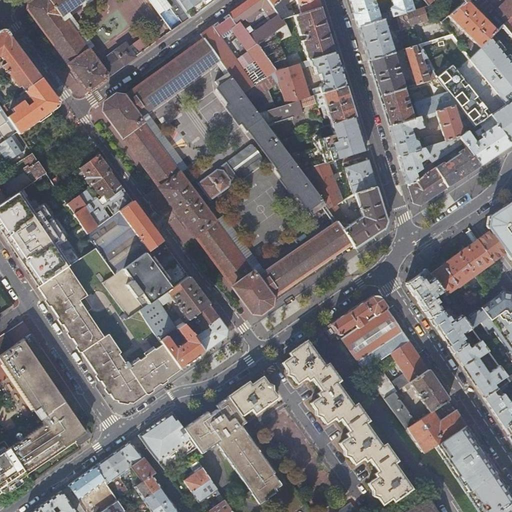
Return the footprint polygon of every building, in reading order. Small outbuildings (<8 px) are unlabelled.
[(33,0),(29,3),(28,9),(87,88),(91,88),(135,57),(126,44),(98,64),(66,20),(81,8),(79,5),(85,0),(150,0),(171,31),(189,18),(177,0),(33,0)] [(177,0),(189,18),(213,0),(177,0)] [(281,19),(271,6),(267,0),(248,0),(201,34),(204,40),(218,59),(227,72),(242,94),(274,71),(255,44),(285,23),(284,19),(281,19)] [(295,0),(300,14),(320,8),(317,0),(278,0),(271,6),(281,19),(284,19),(289,17),(283,6),(287,5),(286,1),(288,0),(295,0)] [(408,0),(348,0),(357,27),(412,10),(408,0)] [(357,27),(368,60),(393,53),(388,35),(400,31),(403,42),(413,39),(409,24),(434,17),(435,14),(433,8),(442,1),(443,2),(439,7),(439,8),(442,12),(440,14),(444,19),(447,16),(463,1),(462,0),(432,0),(428,4),(412,10),(357,27)] [(489,37),(496,31),(465,0),(464,2),(463,1),(447,16),(479,48),(489,37)] [(506,0),(495,12),(504,22),(511,14),(511,0),(462,0),(463,1),(464,2),(465,0),(506,0)] [(309,60),(334,52),(320,8),(300,14),(293,16),(300,36),(304,34),(305,39),(301,40),(308,60),(309,60)] [(501,25),(511,38),(511,14),(504,22),(502,25),(501,25)] [(430,25),(435,39),(451,35),(441,22),(440,21),(430,24),(430,25)] [(255,44),(274,71),(290,66),(278,40),(291,35),(286,23),(285,23),(255,44)] [(421,27),(426,42),(435,39),(430,25),(421,27)] [(0,57),(3,61),(0,63),(0,64),(1,66),(2,65),(6,71),(5,71),(6,73),(7,72),(7,73),(10,71),(11,72),(8,74),(18,88),(20,86),(24,91),(41,78),(7,32),(0,30),(0,57)] [(511,65),(489,37),(479,48),(472,54),(469,58),(506,106),(490,116),(506,139),(510,145),(511,143),(511,65)] [(270,297),(351,242),(338,222),(256,278),(204,208),(212,202),(212,200),(211,198),(238,179),(241,179),(265,162),(266,156),(256,142),(251,142),(227,160),(227,164),(200,183),(198,181),(196,181),(189,187),(137,117),(218,59),(204,40),(124,98),(115,96),(104,104),(104,111),(251,312),(259,313),(270,305),(271,298),(270,297)] [(404,49),(415,85),(436,78),(429,64),(423,65),(422,60),(426,59),(419,45),(404,49)] [(468,48),(464,52),(469,58),(472,54),(468,48)] [(274,71),(242,94),(248,101),(254,97),(255,98),(278,82),(286,104),(298,100),(301,99),(310,96),(314,95),(315,95),(321,93),(344,85),(334,52),(309,60),(311,66),(314,67),(316,74),(319,73),(322,83),(320,84),(319,87),(309,90),(308,92),(299,63),(290,66),(274,71)] [(368,60),(379,96),(402,89),(403,88),(393,56),(397,54),(396,52),(393,53),(368,60)] [(453,65),(436,78),(440,83),(448,93),(457,104),(474,126),(479,123),(490,116),(453,65)] [(242,94),(227,72),(214,81),(218,86),(215,88),(246,128),(249,125),(278,167),(274,169),(305,214),(308,211),(312,216),(326,206),(300,171),(292,160),(278,142),(266,125),(262,120),(257,114),(251,106),(248,101),(242,94)] [(17,131),(19,134),(57,107),(58,100),(41,78),(24,91),(32,101),(29,103),(30,104),(27,107),(23,101),(19,104),(17,102),(14,104),(15,107),(12,110),(13,112),(7,116),(17,131)] [(411,92),(440,83),(436,78),(415,85),(409,87),(411,92)] [(330,124),(354,116),(344,85),(321,93),(325,106),(321,107),(325,118),(328,117),(330,124)] [(379,96),(388,126),(412,118),(402,89),(379,96)] [(319,108),(321,107),(325,106),(321,93),(315,95),(319,108)] [(417,117),(453,105),(457,104),(448,93),(415,103),(413,105),(417,117)] [(266,125),(278,142),(283,140),(287,139),(299,135),(295,123),(304,120),(299,105),(298,100),(286,104),(267,110),(257,114),(262,120),(269,118),(271,123),(266,125)] [(251,106),(257,114),(267,110),(259,101),(251,106)] [(0,143),(14,134),(17,131),(7,116),(1,107),(0,105),(0,143)] [(445,141),(459,136),(463,133),(453,105),(417,117),(412,118),(388,126),(397,156),(419,150),(414,135),(417,128),(422,127),(420,121),(431,117),(436,114),(445,141)] [(354,116),(330,124),(333,134),(316,139),(319,146),(301,152),(302,157),(292,160),(300,171),(337,159),(365,150),(354,116)] [(463,142),(466,147),(479,166),(510,145),(506,139),(490,116),(479,123),(482,127),(475,132),(479,139),(473,143),(472,140),(471,138),(467,131),(463,133),(459,136),(463,142)] [(0,143),(0,166),(25,150),(14,134),(0,143)] [(431,163),(463,142),(459,136),(445,141),(440,142),(432,145),(426,147),(423,148),(431,162),(431,163)] [(426,147),(432,145),(430,137),(423,139),(426,147)] [(479,166),(466,147),(458,152),(459,153),(454,156),(453,155),(451,156),(452,158),(448,160),(448,161),(443,164),(442,162),(434,168),(446,187),(479,166)] [(397,156),(406,185),(415,182),(416,180),(414,173),(420,169),(419,163),(426,158),(427,160),(426,161),(427,164),(431,162),(423,148),(419,150),(397,156)] [(32,153),(23,159),(27,165),(23,168),(26,173),(30,171),(36,179),(46,173),(32,153)] [(110,171),(98,154),(79,168),(86,177),(84,179),(90,186),(110,171)] [(326,206),(329,210),(336,205),(346,198),(347,197),(337,159),(300,171),(326,206)] [(352,193),(376,187),(368,160),(344,167),(352,193)] [(446,187),(434,168),(431,163),(431,162),(427,164),(430,169),(429,171),(423,175),(422,172),(420,174),(422,179),(421,179),(419,180),(418,181),(417,179),(416,180),(415,182),(406,185),(412,203),(418,206),(446,187)] [(66,203),(87,235),(98,227),(84,207),(99,195),(101,198),(103,196),(107,200),(110,198),(113,202),(119,199),(127,194),(110,171),(90,186),(66,203)] [(4,186),(11,196),(19,191),(31,183),(32,182),(23,173),(4,186)] [(338,222),(351,242),(354,248),(385,228),(387,221),(376,187),(352,193),(347,197),(346,198),(350,204),(357,201),(361,216),(350,224),(336,205),(329,210),(338,222)] [(64,188),(58,192),(62,198),(65,201),(66,199),(64,197),(68,194),(64,188)] [(32,211),(19,191),(11,196),(6,200),(0,203),(0,231),(37,286),(66,267),(78,258),(70,246),(63,251),(58,243),(62,240),(57,232),(59,230),(47,212),(44,214),(39,206),(32,211)] [(132,201),(127,194),(119,199),(113,202),(119,211),(132,201)] [(95,247),(96,247),(114,275),(121,270),(161,240),(132,201),(119,211),(98,227),(87,235),(95,247)] [(511,201),(489,217),(487,226),(490,230),(476,239),(493,262),(506,252),(511,259),(511,201)] [(476,239),(434,271),(437,283),(443,291),(447,296),(493,262),(476,239)] [(161,240),(121,270),(129,281),(125,285),(134,296),(138,293),(147,305),(153,300),(166,291),(187,276),(161,240)] [(37,286),(56,314),(77,299),(85,295),(66,267),(37,286)] [(443,291),(437,283),(434,278),(426,284),(425,281),(426,280),(426,279),(431,275),(427,270),(419,275),(419,274),(406,283),(429,318),(442,310),(439,305),(441,303),(440,301),(439,302),(436,299),(434,300),(433,298),(443,291)] [(187,276),(166,291),(175,303),(174,304),(174,305),(175,304),(179,301),(181,304),(177,307),(186,320),(191,316),(208,304),(187,276)] [(503,292),(465,321),(471,329),(480,323),(486,331),(491,327),(511,355),(511,294),(511,293),(503,292)] [(372,312),(375,316),(386,308),(379,298),(378,297),(376,296),(374,296),(371,296),(329,324),(337,334),(337,335),(354,324),(357,327),(366,322),(363,318),(372,312)] [(454,298),(450,300),(452,303),(457,310),(460,307),(461,304),(457,299),(454,298)] [(82,352),(103,338),(77,299),(56,314),(63,324),(82,352)] [(147,305),(139,310),(158,338),(174,328),(153,300),(147,305)] [(445,301),(441,303),(439,305),(442,310),(448,306),(445,301)] [(197,342),(204,352),(226,337),(227,329),(208,304),(191,316),(192,318),(193,317),(203,330),(201,333),(204,337),(197,342)] [(301,305),(288,312),(292,320),(305,312),(301,305)] [(386,308),(375,316),(366,322),(357,327),(340,338),(351,354),(364,371),(376,363),(389,354),(409,341),(386,308)] [(446,317),(442,310),(429,318),(453,353),(466,344),(468,342),(464,336),(463,337),(461,335),(471,329),(465,321),(461,316),(450,323),(449,321),(446,317)] [(163,345),(180,369),(204,352),(197,342),(192,334),(192,333),(183,323),(176,328),(185,341),(176,348),(167,335),(160,340),(163,345)] [(329,324),(323,328),(331,339),(337,334),(329,324)] [(117,400),(133,403),(180,369),(163,345),(129,368),(126,363),(124,364),(115,352),(117,350),(107,335),(103,338),(82,352),(113,400),(117,400)] [(340,338),(339,338),(333,342),(345,358),(351,354),(340,338)] [(74,417),(77,415),(33,350),(25,339),(0,355),(0,356),(46,425),(10,449),(27,475),(76,442),(77,442),(75,440),(85,433),(74,417)] [(393,501),(410,489),(395,468),(392,464),(396,461),(384,445),(381,447),(363,423),(367,421),(355,405),(352,407),(335,383),(338,380),(326,364),(323,366),(305,341),(288,353),(291,357),(282,363),(287,370),(286,375),(292,376),(296,383),(305,377),(307,380),(311,377),(321,390),(317,393),(319,397),(310,403),(315,410),(315,415),(320,417),(325,423),(334,417),(336,420),(340,418),(349,430),(345,433),(348,437),(339,443),(344,450),(344,455),(348,457),(353,463),(362,457),(365,461),(369,458),(378,471),(374,474),(377,478),(368,484),(373,491),(373,495),(378,498),(382,504),(391,498),(393,501)] [(428,370),(409,341),(389,354),(403,374),(390,383),(376,363),(364,371),(384,399),(394,393),(399,390),(428,370)] [(466,344),(453,353),(483,398),(496,389),(493,385),(506,376),(498,366),(487,373),(483,367),(485,365),(483,362),(481,363),(477,358),(487,351),(480,341),(469,348),(466,344)] [(448,399),(428,370),(399,390),(401,393),(411,387),(410,385),(411,385),(429,412),(431,411),(448,399)] [(228,396),(245,419),(275,398),(271,391),(271,386),(266,384),(261,378),(250,386),(247,382),(228,396)] [(496,389),(483,398),(503,427),(511,421),(511,420),(508,415),(511,412),(511,407),(499,389),(498,388),(496,389)] [(394,393),(384,399),(406,429),(420,419),(417,416),(413,419),(394,393)] [(244,424),(246,422),(245,419),(228,396),(185,427),(182,430),(197,449),(199,448),(203,452),(218,442),(244,424)] [(431,411),(429,412),(420,419),(406,429),(419,447),(424,453),(434,447),(451,436),(466,426),(455,410),(438,421),(431,411)] [(197,449),(182,430),(180,428),(184,426),(174,412),(140,436),(165,471),(197,449)] [(79,414),(77,415),(74,417),(85,433),(75,440),(77,442),(76,442),(78,444),(93,434),(79,414)] [(511,421),(503,427),(511,440),(511,421)] [(278,472),(244,424),(218,442),(262,503),(280,491),(278,488),(283,484),(276,474),(278,472)] [(465,493),(497,472),(466,426),(451,436),(434,447),(465,493)] [(142,457),(130,441),(117,450),(130,466),(142,457)] [(0,492),(2,491),(4,493),(14,487),(28,477),(27,475),(10,449),(5,442),(0,445),(0,492)] [(106,458),(118,475),(130,466),(117,450),(106,458)] [(151,474),(154,473),(142,457),(130,466),(141,481),(151,474)] [(105,483),(106,484),(118,475),(106,458),(94,466),(104,481),(105,483)] [(183,481),(191,491),(209,478),(196,460),(189,466),(194,473),(183,481)] [(94,466),(68,485),(78,499),(104,481),(94,466)] [(497,472),(465,493),(472,504),(504,483),(497,472)] [(142,499),(160,486),(151,474),(141,481),(134,487),(142,499)] [(198,502),(217,489),(209,478),(191,491),(198,502)] [(80,502),(105,483),(104,481),(78,499),(80,502)] [(123,511),(125,511),(116,499),(106,484),(105,483),(80,502),(86,511),(123,511)] [(511,495),(504,483),(472,504),(477,511),(487,511),(511,495)] [(169,499),(160,486),(142,499),(151,511),(169,499)] [(74,511),(60,491),(30,511),(74,511)] [(511,511),(511,495),(487,511),(511,511)] [(175,511),(177,511),(169,499),(151,511),(175,511)] [(437,511),(429,499),(406,511),(437,511)] [(206,511),(229,511),(232,511),(224,500),(206,511)] [(356,511),(350,503),(337,511),(356,511)]
